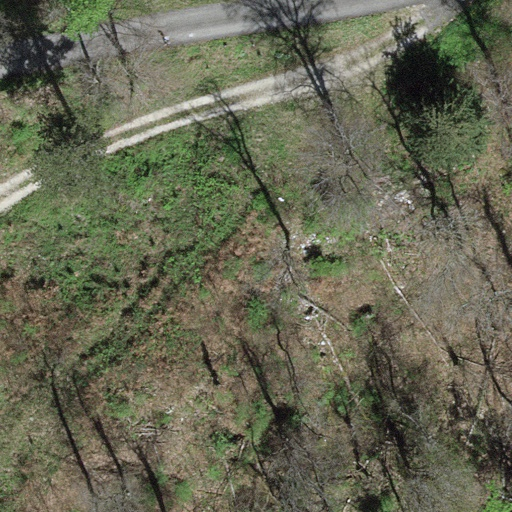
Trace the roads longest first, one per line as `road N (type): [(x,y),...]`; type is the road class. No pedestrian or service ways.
road 1 (track): [(442,0),(415,31),(340,72),(174,119),(39,175),(0,200)]
road 2 (residential): [(352,0),(0,63)]
